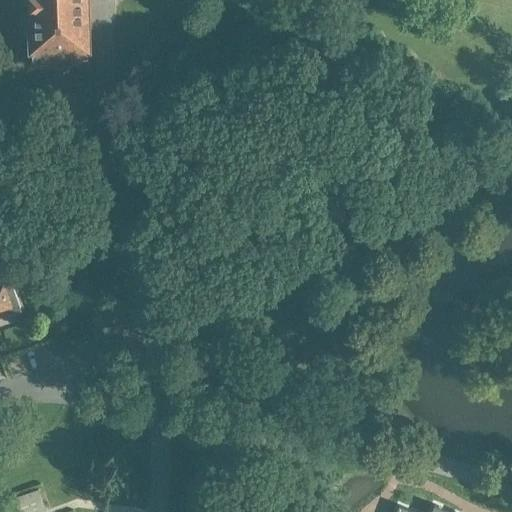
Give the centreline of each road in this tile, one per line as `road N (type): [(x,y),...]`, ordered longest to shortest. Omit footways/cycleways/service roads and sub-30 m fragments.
road 1 (residential): [(141,333),(511,170)]
road 2 (residential): [(511,488),(348,438),(155,402)]
road 3 (residential): [(141,333),(111,143),(100,0)]
road 4 (residential): [(18,387),(155,402)]
road 5 (residential): [(18,387),(141,333)]
